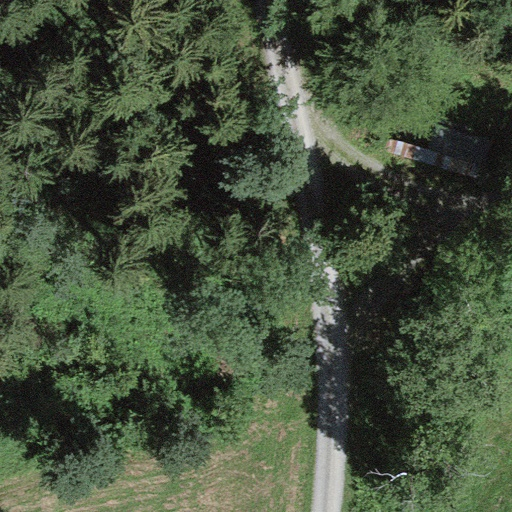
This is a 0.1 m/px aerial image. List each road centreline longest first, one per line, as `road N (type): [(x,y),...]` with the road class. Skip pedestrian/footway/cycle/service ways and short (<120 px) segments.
road 1 (track): [(261,0),(305,142),(337,328),(328,511)]
road 2 (track): [(337,328),(454,210)]
road 3 (track): [(454,210),(305,142)]
